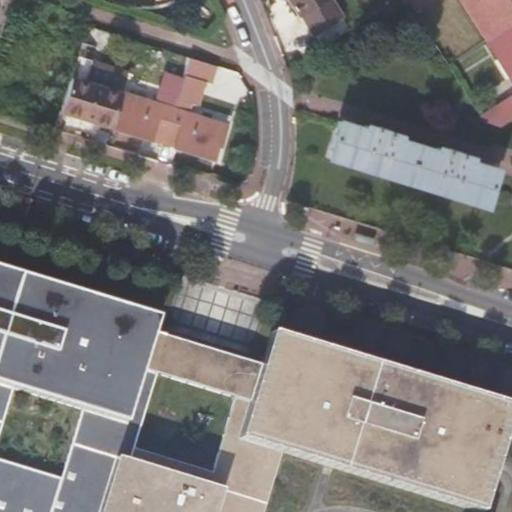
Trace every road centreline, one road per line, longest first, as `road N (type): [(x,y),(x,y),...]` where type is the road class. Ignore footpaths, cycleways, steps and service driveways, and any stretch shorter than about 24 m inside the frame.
road 1 (tertiary): [(511,323),(253,244)]
road 2 (tertiary): [(253,244),(0,169)]
road 3 (residential): [(232,0),(274,102),(278,152),(253,244)]
